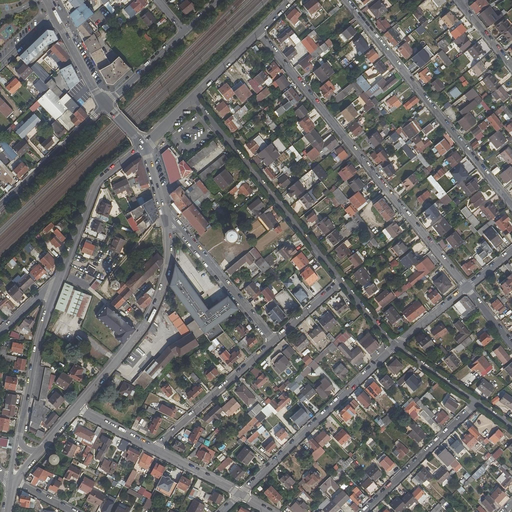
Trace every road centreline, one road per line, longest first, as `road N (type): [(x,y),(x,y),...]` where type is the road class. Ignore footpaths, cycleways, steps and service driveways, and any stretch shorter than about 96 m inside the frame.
road 1 (residential): [(259,33),(466,287)]
road 2 (residential): [(511,206),(347,0)]
road 3 (residential): [(192,97),(341,281)]
road 4 (tertiary): [(77,408),(157,298),(168,266),(165,214)]
road 5 (residential): [(240,494),(395,345)]
road 6 (residential): [(274,340),(165,214)]
road 7 (tertiary): [(58,279),(18,437)]
road 8 (residential): [(274,340),(153,449)]
road 9 (tertiary): [(143,145),(97,185),(58,279)]
road 10 (residential): [(476,402),(363,511)]
road 11 (residential): [(104,105),(0,203)]
